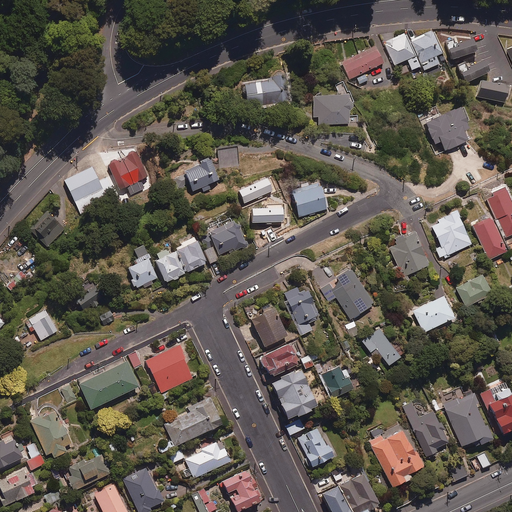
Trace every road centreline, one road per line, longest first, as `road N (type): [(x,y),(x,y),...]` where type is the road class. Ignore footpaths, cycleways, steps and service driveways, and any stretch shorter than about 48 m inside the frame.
road 1 (residential): [(201,303),(219,282),(400,194),(376,176),(288,141),(226,128),(78,137)]
road 2 (tertiary): [(124,101),(257,39),(352,17),(461,8),(511,13)]
road 3 (residential): [(299,511),(201,303)]
road 4 (residential): [(17,399),(201,303)]
